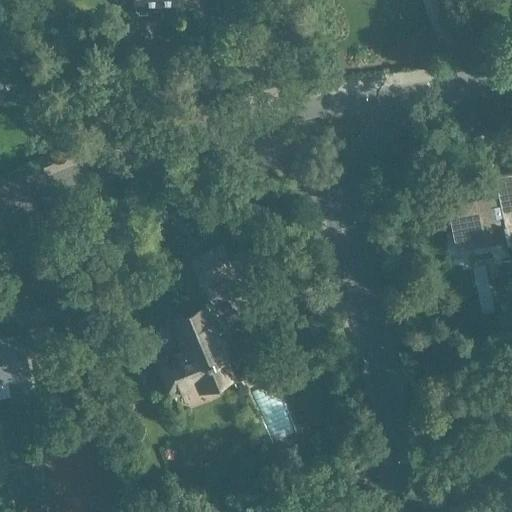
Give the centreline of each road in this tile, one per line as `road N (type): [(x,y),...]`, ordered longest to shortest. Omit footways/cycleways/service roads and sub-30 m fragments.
road 1 (residential): [(386,511),(372,339),(338,223)]
road 2 (residential): [(0,210),(211,129)]
road 3 (residential): [(211,129),(384,91)]
road 4 (residential): [(211,129),(271,151),(309,178),(338,223)]
road 5 (residential): [(338,223),(345,148),(384,91)]
road 6 (residential): [(384,91),(511,58)]
